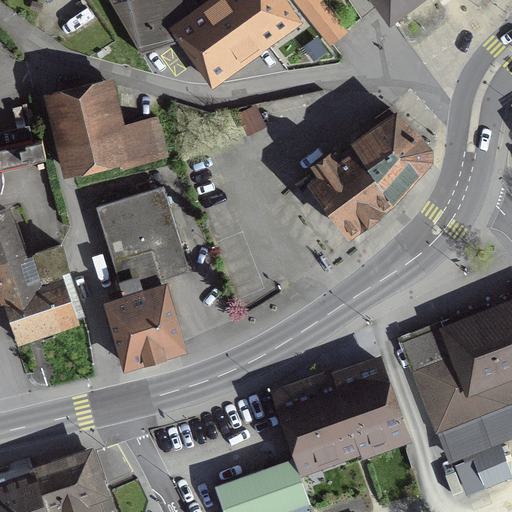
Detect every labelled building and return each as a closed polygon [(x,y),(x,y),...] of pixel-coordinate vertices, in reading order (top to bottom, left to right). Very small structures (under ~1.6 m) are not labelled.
[(199,1),(198,0),(111,0),(143,51),(177,38),(170,24),(199,1)] [(304,19),(290,0),(203,0),(170,24),(214,85),(304,19)] [(423,0),(367,0),(387,27),(423,0)] [(115,128),(107,85),(53,96),(70,179),(159,161),(151,121),(115,128)] [(256,107),(241,114),(248,131),(264,124),(256,107)] [(430,154),(385,114),(301,182),(347,244),(386,211),(430,154)] [(41,137),(8,145),(12,162),(45,154),(41,137)] [(188,266),(160,190),(97,213),(126,289),(188,266)] [(80,318),(65,272),(29,283),(9,219),(0,221),(0,293),(15,339),(80,318)] [(183,351),(163,290),(103,309),(124,371),(183,351)] [(511,302),(405,346),(450,455),(511,430),(511,302)] [(275,401),(298,471),(406,435),(383,365),(275,401)] [(501,447),(453,465),(462,489),(510,472),(501,447)] [(0,482),(0,511),(54,511),(53,508),(93,495),(101,492),(87,451),(53,462),(54,465),(0,482)] [(295,511),(305,509),(290,461),(215,486),(223,511),(295,511)] [(98,511),(93,495),(53,508),(54,511),(98,511)]
